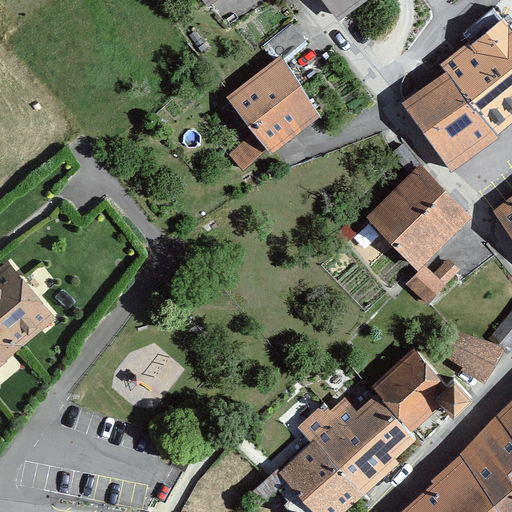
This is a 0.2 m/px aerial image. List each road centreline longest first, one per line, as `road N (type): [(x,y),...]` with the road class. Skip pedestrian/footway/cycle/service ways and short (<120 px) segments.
road 1 (residential): [(308,0),(511,254)]
road 2 (tertiary): [(511,380),(378,511)]
